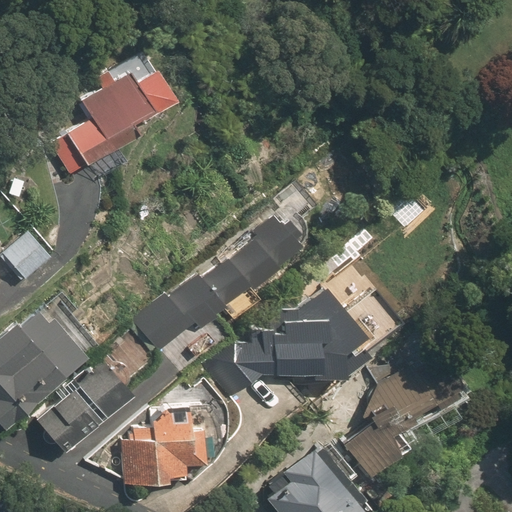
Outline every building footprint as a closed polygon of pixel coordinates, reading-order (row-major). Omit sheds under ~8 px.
[(50,138),(67,170),(139,131),(131,118),(172,95),(145,45),(95,73),(100,83),(80,94),(91,115),(50,138)] [(198,326),(306,240),(301,218),(312,209),(294,187),(167,288),(132,316),(158,349),(194,321),(198,326)] [(0,250),(24,276),(49,254),(25,228),(0,250)] [(262,369),(299,366),(300,375),(340,372),(343,375),(367,354),(352,338),(363,328),(321,280),(293,304),(265,305),(265,324),(248,324),(248,338),(233,339),(201,365),(228,397),(262,369)] [(0,421),(3,425),(87,353),(53,312),(43,300),(0,336),(0,421)] [(129,388),(98,357),(37,417),(67,448),(129,388)] [(149,418),(151,435),(119,438),(123,481),(166,478),(166,473),(184,472),(184,462),(204,460),(201,425),(188,426),(188,418),(169,419),(168,408),(159,408),(149,418)] [(343,440),(368,472),(405,442),(380,411),(343,440)] [(385,511),(325,431),(256,483),(278,511),(385,511)]
